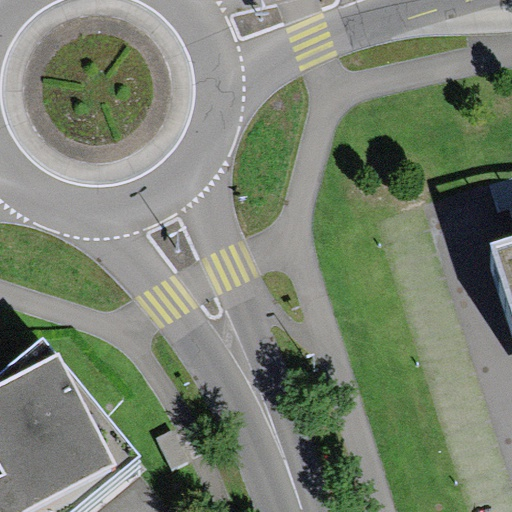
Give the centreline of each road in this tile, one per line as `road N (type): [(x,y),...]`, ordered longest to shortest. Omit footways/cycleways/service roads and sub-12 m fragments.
road 1 (residential): [(149,193),(231,348),(295,511)]
road 2 (secondary): [(149,193),(192,153),(204,126),(210,97),(200,39)]
road 3 (secondary): [(0,169),(38,198),(75,209),(113,207),(149,193)]
road 4 (secondary): [(333,0),(200,39)]
